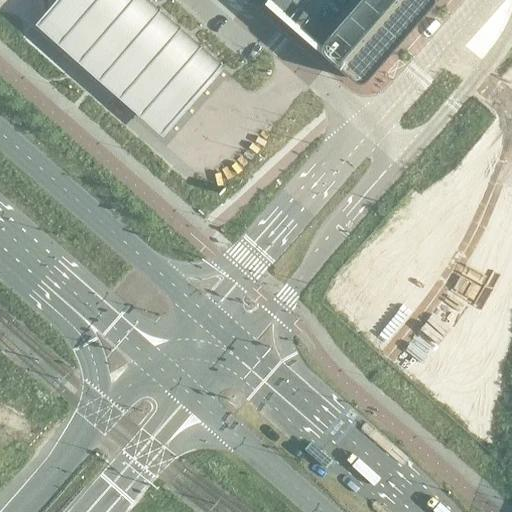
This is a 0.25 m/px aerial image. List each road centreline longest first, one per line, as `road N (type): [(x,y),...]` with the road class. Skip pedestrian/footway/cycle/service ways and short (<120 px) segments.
road 1 (tertiary): [(240,347),(410,157),(493,49),(511,11)]
road 2 (tertiary): [(480,0),(199,312)]
road 3 (primary): [(199,312),(0,135)]
road 4 (primary): [(428,511),(240,347)]
road 5 (motorway): [(49,271),(91,358),(98,390),(87,434)]
road 6 (primary): [(195,399),(322,511)]
road 7 (motorway): [(96,511),(195,399)]
road 8 (primary): [(49,271),(150,360)]
